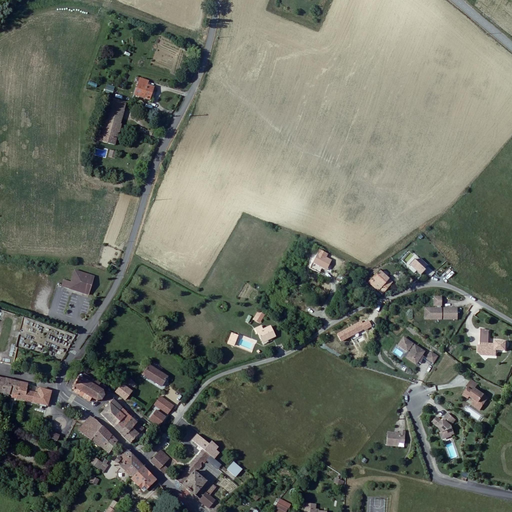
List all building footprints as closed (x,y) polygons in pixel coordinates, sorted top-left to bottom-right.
[(152,99),(156,86),(150,83),(150,80),(141,77),(136,93),(152,99)] [(109,122),(105,136),(101,136),(99,142),(118,147),(122,134),(124,134),(125,126),(124,125),(126,113),(128,106),(114,102),(109,122)] [(112,157),(129,161),(131,155),(115,151),(112,157)] [(318,253),(313,264),(322,268),(328,271),(333,260),(318,253)] [(414,273),(416,271),(420,274),(425,269),(414,258),(406,266),(414,273)] [(322,268),(313,264),(310,269),(320,274),(322,268)] [(86,294),(92,276),(74,271),(70,283),(63,281),(61,287),(86,294)] [(376,290),(384,295),(393,285),(380,271),(375,275),(376,277),(370,283),(376,290)] [(95,276),(92,276),(86,294),(89,295),(95,276)] [(344,287),(349,283),(339,277),(336,282),(344,287)] [(260,308),(253,319),(260,323),(266,313),(260,308)] [(441,310),(430,310),(430,321),(442,321),(441,317),(444,317),(444,321),(457,321),(457,310),(444,310),(444,314),(441,314),(441,310)] [(300,325),(296,328),(304,336),(309,332),(300,325)] [(263,342),(269,340),(267,337),(275,334),(272,327),(263,330),(262,326),(255,329),(256,333),(259,332),(263,342)] [(304,336),(296,328),(293,331),(301,339),(304,336)] [(491,331),(491,330),(490,330),(489,330),(488,330),(487,330),(487,329),(486,329),(485,329),(482,329),(483,329),(482,342),(484,342),(484,346),(482,346),(480,346),(480,352),(484,352),(487,355),(491,352),(498,352),(498,350),(507,350),(507,342),(506,341),(505,341),(504,341),(503,340),(502,340),(502,341),(498,341),(497,344),(490,344),(491,330),(491,331)] [(237,335),(233,333),(229,344),(233,346),(237,335)] [(407,339),(403,337),(397,345),(402,348),(407,339)] [(412,343),(407,339),(402,348),(409,353),(411,350),(413,352),(410,356),(417,361),(421,362),(422,357),(420,356),(422,354),(424,350),(414,344),(413,346),(411,344),(412,343)] [(430,351),(425,359),(433,364),(438,356),(430,351)] [(167,377),(149,365),(143,374),(161,386),(167,377)] [(81,378),(79,378),(74,387),(75,387),(74,389),(75,391),(91,401),(93,398),(97,399),(97,401),(98,402),(99,400),(102,401),(102,399),(104,396),(105,396),(106,395),(104,394),(105,393),(106,392),(106,391),(104,391),(105,388),(85,375),(84,377),(82,375),(81,376),(81,378)] [(128,378),(117,392),(126,400),(128,397),(132,392),(131,391),(126,387),(132,381),(128,378)] [(4,380),(1,394),(12,397),(17,397),(20,384),(4,380)] [(136,385),(132,381),(126,387),(131,391),(136,385)] [(17,397),(12,397),(12,399),(48,407),(49,402),(51,393),(49,392),(37,387),(34,395),(28,393),(30,386),(20,384),(17,397)] [(477,388),(471,384),(468,388),(470,389),(465,396),(470,398),(471,396),(476,400),(480,402),(477,407),(482,410),(490,398),(476,389),(477,388)] [(115,400),(102,414),(115,427),(120,420),(115,415),(119,412),(116,408),(119,405),(115,400)] [(156,410),(165,417),(169,413),(159,405),(156,410)] [(115,415),(120,420),(126,426),(133,419),(126,413),(126,412),(122,408),(119,412),(115,415)] [(159,426),(165,417),(156,410),(152,415),(149,419),(159,426)] [(444,421),(440,417),(435,423),(443,429),(444,432),(446,432),(448,437),(454,435),(457,434),(454,426),(453,426),(458,420),(450,413),(445,419),(447,420),(445,422),(444,421)] [(86,436),(99,446),(108,433),(98,424),(91,419),(80,432),(85,437),(86,436)] [(126,426),(121,432),(125,436),(130,430),(133,427),(137,422),(133,419),(126,426)] [(120,420),(115,427),(121,432),(126,426),(120,420)] [(144,429),(137,422),(133,427),(139,434),(144,429)] [(133,427),(130,430),(136,437),(139,434),(133,427)] [(130,430),(125,436),(131,442),(136,437),(130,430)] [(389,446),(395,447),(395,444),(401,444),(406,444),(407,432),(402,431),(402,434),(390,433),(389,446)] [(108,433),(99,446),(103,449),(112,437),(108,433)] [(50,439),(58,444),(61,438),(53,434),(50,439)] [(112,437),(103,449),(110,455),(111,454),(119,443),(112,437)] [(169,457),(160,450),(152,461),(160,468),(164,464),(169,457)] [(196,494),(202,499),(206,494),(212,486),(206,481),(195,472),(195,471),(200,472),(203,468),(201,465),(203,462),(205,464),(208,461),(205,459),(208,454),(203,450),(178,481),(196,494)] [(133,478),(144,467),(128,451),(121,460),(118,459),(115,463),(124,471),(133,478)] [(110,455),(106,462),(110,465),(115,457),(111,454),(110,455)] [(213,458),(208,454),(205,459),(208,461),(210,463),(213,458)] [(92,463),(95,465),(100,470),(104,464),(95,459),(92,463)] [(235,477),(242,469),(233,462),(226,470),(235,477)] [(145,492),(156,480),(144,467),(133,478),(132,481),(145,492)] [(54,486),(59,475),(54,471),(47,483),(54,486)] [(129,484),(132,481),(133,478),(124,471),(120,477),(129,484)] [(90,482),(96,485),(99,480),(92,477),(90,482)] [(26,478),(20,491),(26,493),(28,490),(32,491),(35,482),(26,478)] [(212,486),(206,494),(202,499),(200,501),(209,508),(215,501),(210,497),(220,485),(216,482),(212,486)] [(118,492),(116,496),(126,502),(128,498),(122,494),(118,492)] [(284,511),(286,511),(290,505),(280,499),(276,507),(281,510),(284,511)] [(105,511),(119,511),(122,509),(113,502),(108,509),(105,511)]
